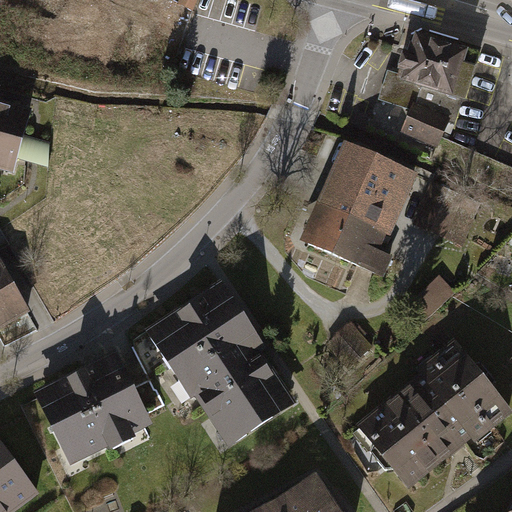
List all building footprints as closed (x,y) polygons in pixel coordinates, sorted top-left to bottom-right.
[(199,0),(180,0),(178,6),(194,13),(199,0)] [(418,30),(409,36),(405,48),(400,47),(393,73),(384,70),(376,100),(451,122),(475,47),(418,30)] [(0,108),(0,173),(15,177),(33,112),(2,103),(0,108)] [(387,255),(366,246),(373,230),(387,236),(413,176),(339,145),(301,241),(380,273),(387,255)] [(478,201),(431,182),(414,224),(461,243),(478,201)] [(0,325),(24,311),(0,268),(0,325)] [(455,292),(440,274),(403,304),(418,322),(455,292)] [(213,284),(149,326),(228,447),(292,405),(213,284)] [(351,323),(325,348),(352,376),(378,352),(351,323)] [(404,488),(506,408),(456,345),(354,425),(404,488)] [(111,354),(32,394),(67,462),(146,423),(111,354)] [(155,384),(139,394),(149,411),(166,401),(155,384)] [(0,440),(0,511),(16,511),(40,494),(0,440)] [(337,511),(319,481),(269,510),(270,511),(337,511)]
